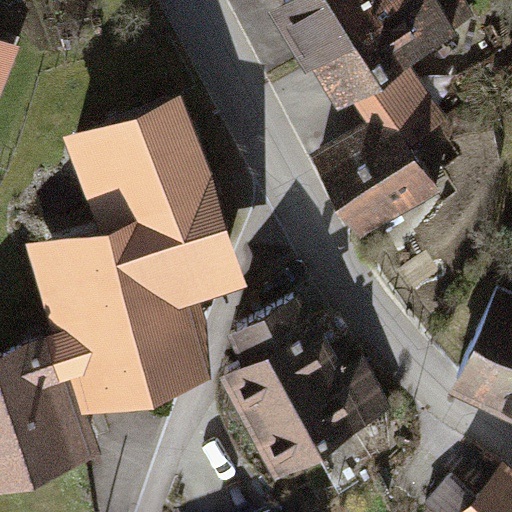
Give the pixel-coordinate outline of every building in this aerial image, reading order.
[(321,159),(365,231),(439,190),(409,143),(443,125),(408,64),(465,32),(447,0),(291,0),(366,131),(321,159)] [(237,283),(179,112),(77,147),(109,239),(41,261),(64,345),(0,365),(0,482),(89,453),(76,409),(201,371),(179,302),(237,283)] [(250,359),(230,369),(283,476),(387,424),(356,361),(344,367),(306,293),(235,329),(250,359)] [(455,382),(511,406),(511,303),(493,295),(455,382)] [(511,511),(511,467),(505,462),(464,511),(511,511)]
